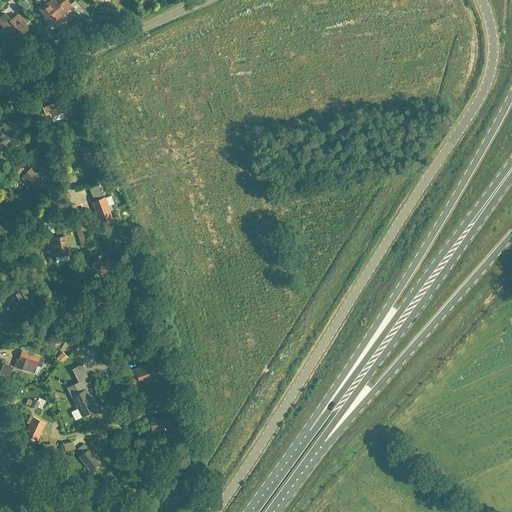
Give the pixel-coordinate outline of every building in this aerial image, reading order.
[(56,20),(72,7),(66,0),(65,0),(59,6),(54,0),(52,0),(40,10),(46,17),(50,14),(56,20)] [(17,15),(10,21),(5,14),(0,17),(0,22),(11,35),(17,30),(21,34),(28,28),(33,24),(30,21),(26,25),(17,15)] [(70,112),(69,110),(65,99),(43,108),(46,115),(50,113),(50,116),(62,111),(63,115),(70,112)] [(3,126),(0,127),(0,142),(13,137),(10,131),(18,128),(15,119),(2,124),(3,126)] [(72,152),(76,162),(77,161),(80,168),(93,163),(86,146),(72,152)] [(35,164),(21,177),(37,194),(51,181),(43,173),(41,175),(37,171),(39,169),(35,164)] [(18,179),(9,171),(2,179),(10,187),(18,179)] [(105,198),(92,203),(94,209),(95,209),(102,226),(114,221),(105,198)] [(69,254),(66,238),(53,240),(55,256),(69,254)] [(102,253),(96,260),(90,267),(106,279),(117,265),(102,253)] [(61,269),(71,267),(70,256),(60,258),(61,269)] [(23,310),(35,303),(26,287),(22,289),(19,283),(11,288),(13,293),(10,296),(18,312),(23,310)] [(147,313),(138,303),(131,310),(131,311),(130,313),(125,319),(132,326),(135,330),(143,322),(141,320),(147,313)] [(44,358),(39,357),(22,351),(19,359),(20,359),(17,367),(32,372),(34,364),(41,367),(44,358)] [(69,357),(62,364),(67,369),(74,363),(69,357)] [(12,364),(5,361),(0,370),(0,373),(9,377),(13,368),(11,367),(12,364)] [(154,364),(130,372),(134,385),(159,376),(154,364)] [(73,370),(79,383),(68,388),(82,417),(96,410),(86,390),(92,387),(82,365),(73,370)] [(32,402),(27,400),(25,404),(30,407),(30,408),(35,411),(37,408),(42,410),(42,409),(47,411),(49,407),(44,405),(45,402),(39,399),(38,402),(33,400),(32,402)] [(171,408),(172,416),(184,414),(182,406),(171,408)] [(170,416),(151,418),(152,431),(171,428),(171,430),(179,429),(177,420),(171,420),(170,416)] [(32,418),(30,417),(26,424),(29,425),(24,435),(37,441),(45,424),(32,418)] [(79,452),(77,454),(83,461),(84,459),(92,469),(100,463),(89,449),(89,450),(84,444),(77,449),(79,452)] [(191,475),(179,473),(175,492),(187,494),(190,481),(191,481),(191,480),(190,479),(191,475)]
